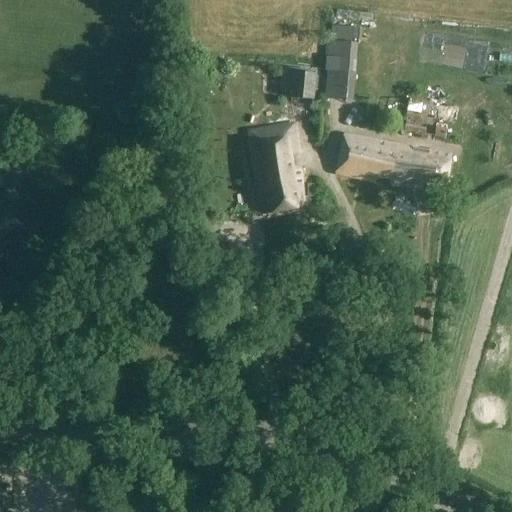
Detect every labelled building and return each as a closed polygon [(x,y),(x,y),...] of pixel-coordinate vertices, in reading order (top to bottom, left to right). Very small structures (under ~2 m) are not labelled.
[(325,100),(353,102),(355,72),(327,70),(325,100)] [(292,71),(292,73),(291,94),(290,100),(314,102),(317,73),(292,71)] [(409,102),(403,132),(428,136),(446,139),(447,129),(417,124),(419,114),(421,114),(421,111),(422,104),(409,102)] [(289,166),(287,153),(296,151),(292,126),(247,133),(255,184),(257,184),(261,212),(302,205),(295,165),(289,166)] [(442,183),(447,156),(341,134),(333,171),(372,179),(374,171),(390,175),(389,181),(420,187),(422,179),(442,183)]
